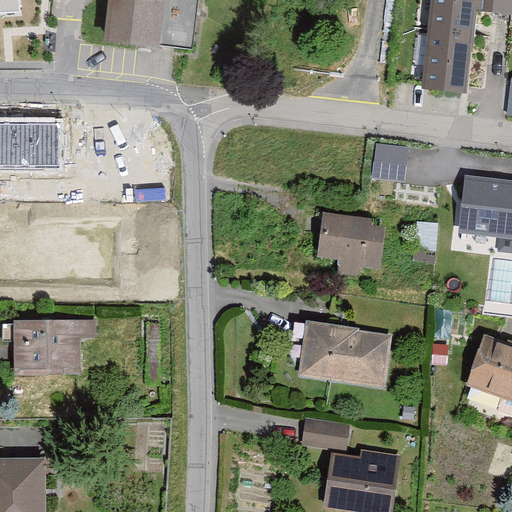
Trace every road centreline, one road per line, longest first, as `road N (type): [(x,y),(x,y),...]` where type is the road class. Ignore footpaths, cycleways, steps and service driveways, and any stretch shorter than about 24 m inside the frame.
road 1 (residential): [(185,125),(198,293),(194,511)]
road 2 (residential): [(511,133),(257,104),(185,125)]
road 3 (residential): [(0,87),(152,97),(185,125)]
